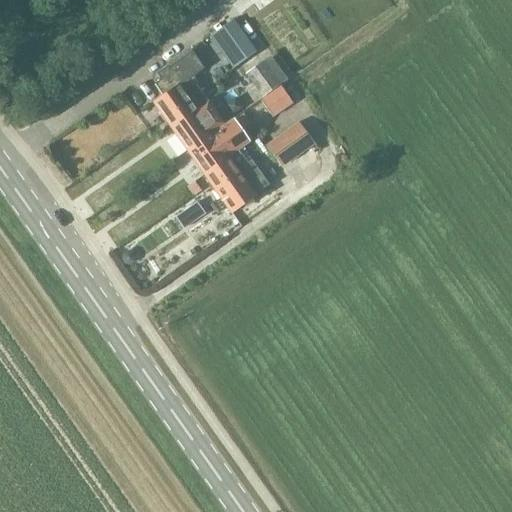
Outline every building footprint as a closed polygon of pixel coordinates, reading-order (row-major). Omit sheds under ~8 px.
[(256,52),(233,20),(220,29),(233,48),(227,53),(236,66),(256,52)] [(170,128),(207,102),(195,85),(193,87),(188,80),(203,69),(191,52),(163,71),(167,75),(153,85),(162,97),(152,104),(153,105),(170,128)] [(262,99),(280,85),(263,61),(245,75),(262,99)] [(280,85),(262,99),(259,101),(272,119),(293,104),(280,85)] [(224,126),(223,125),(207,102),(170,128),(187,152),(224,126)] [(224,126),(187,152),(203,176),(239,150),(250,142),(232,119),(223,125),(224,126)] [(298,122),(265,145),(279,165),(312,142),(298,122)] [(239,150),(203,176),(230,213),(229,213),(230,214),(256,196),(255,195),(254,195),(245,182),(246,182),(245,181),(237,171),(248,163),(239,150)]
